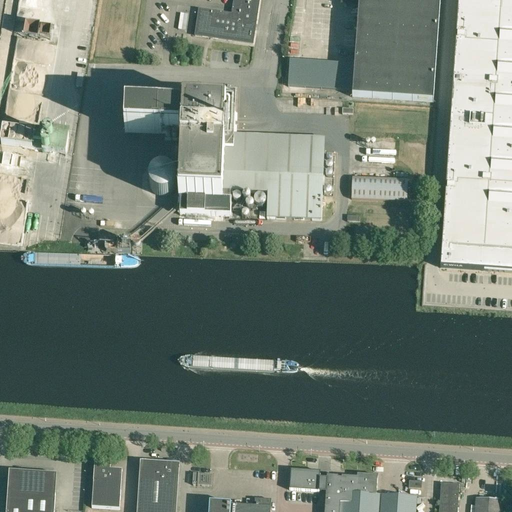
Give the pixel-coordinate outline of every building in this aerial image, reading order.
[(195,36),(252,45),(259,0),(234,0),(232,15),(199,11),(195,36)] [(353,97),(433,103),(440,0),(359,0),(355,65),(353,92),(353,97)] [(511,0),(458,0),(440,269),(511,273),(511,0)] [(25,15),(22,28),(36,30),(38,17),(25,15)] [(183,32),(191,32),(192,16),(183,16),(183,32)] [(49,30),(50,21),(39,20),(39,30),(49,30)] [(355,65),(290,60),(288,87),(353,92),(355,65)] [(267,219),(321,221),(324,155),(325,139),(237,136),(238,115),(234,114),(235,89),(226,88),(226,94),(184,92),(183,108),(182,108),(182,113),(125,110),(124,133),(164,135),(164,141),(181,142),(178,200),(180,200),(180,216),(230,218),(231,193),(268,195),(267,219)] [(42,152),(66,156),(69,136),(45,133),(45,134),(4,128),(1,144),(43,150),(42,152)] [(417,129),(391,131),(393,158),(419,157),(417,129)] [(351,201),(407,203),(408,180),(352,178),(351,201)] [(138,237),(132,239),(137,252),(143,249),(138,237)] [(104,252),(130,253),(130,241),(104,241),(104,252)] [(92,508),(120,510),(122,470),(110,470),(111,462),(95,461),(92,508)] [(176,511),(180,464),(154,463),(154,467),(144,467),(140,511),(176,511)] [(6,511),(54,511),(55,494),(51,494),(53,474),(9,471),(6,511)] [(415,511),(416,498),(376,496),(378,476),(357,475),(357,478),(342,477),(341,479),(338,478),(338,477),(327,476),(327,480),(320,479),(320,476),(320,472),(294,471),(293,471),(291,471),(290,474),(289,491),(319,493),(319,492),(326,493),(325,506),(324,511),(415,511)] [(193,486),(211,487),(212,476),(193,475),(193,486)] [(408,489),(421,490),(422,482),(409,481),(408,489)] [(439,511),(457,511),(459,485),(441,484),(439,511)] [(270,511),(271,507),(271,500),(255,500),(254,506),(210,503),(209,511),(270,511)] [(501,511),(502,501),(479,500),(476,503),(475,507),(471,506),(470,511),(501,511)]
